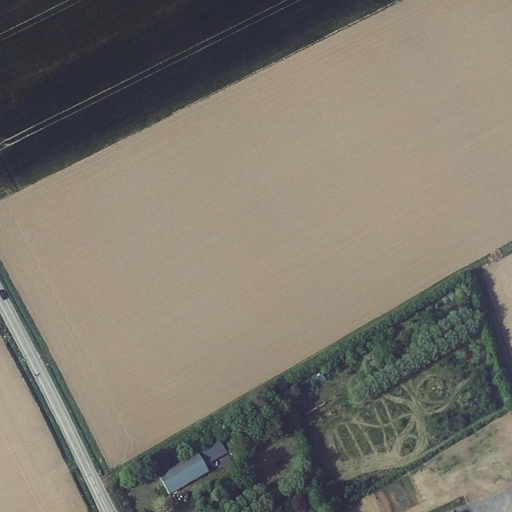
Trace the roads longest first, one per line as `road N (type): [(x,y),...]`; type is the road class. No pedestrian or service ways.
road 1 (track): [(511,237),(96,488)]
road 2 (tertiary): [(0,296),(108,511)]
